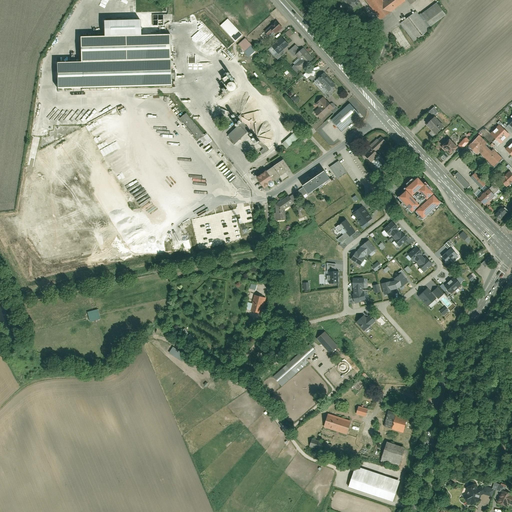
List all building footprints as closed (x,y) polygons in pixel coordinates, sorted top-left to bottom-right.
[(334,0),(332,2),(339,10),(345,5),(348,8),(359,0),(365,0),(382,21),(407,2),(405,0),(383,0),(381,2),(379,0),(334,0)] [(416,11),(400,23),(413,41),(429,29),(428,28),(445,15),(435,2),(419,15),(416,11)] [(234,41),(241,35),(227,19),(220,25),(234,41)] [(283,28),(277,21),(263,31),(267,37),(273,33),(274,35),(283,28)] [(196,31),(191,36),(198,44),(205,38),(207,40),(212,35),(202,24),(195,30),(196,31)] [(287,38),(293,33),(289,28),(283,33),(287,38)] [(297,38),(293,33),(288,37),(292,42),(297,38)] [(81,62),(56,62),(57,88),(172,85),(171,34),(80,37),(81,62)] [(286,43),(281,36),(270,45),(275,52),(286,43)] [(244,38),(237,44),(247,56),(254,50),(244,38)] [(311,60),(301,49),(300,50),(295,45),(289,51),(294,57),(295,56),(299,61),(292,67),(297,73),(311,60)] [(275,56),(279,61),(286,55),(282,50),(275,56)] [(306,78),(310,75),(311,75),(313,73),(310,69),(303,74),(306,78)] [(335,86),(323,72),(312,82),(324,96),(335,86)] [(222,80),(219,88),(232,92),(234,84),(222,80)] [(317,108),(314,112),(320,119),(334,107),(327,100),(325,101),(322,98),(314,105),(317,108)] [(360,113),(350,102),(330,118),(341,130),(360,113)] [(433,116),(436,113),(431,108),(428,111),(433,116)] [(184,111),(177,116),(195,137),(201,132),(184,111)] [(444,128),(435,118),(426,126),(435,136),(444,128)] [(240,120),(224,134),(231,143),(247,128),(240,120)] [(504,131),(499,126),(490,134),(495,139),(504,131)] [(285,149),(299,136),(294,131),(280,143),(285,149)] [(509,136),(504,131),(495,139),(500,144),(509,136)] [(375,151),(386,141),(379,135),(366,147),(368,148),(363,153),(371,161),(378,154),(375,151)] [(503,160),(479,136),(468,147),(477,156),(479,153),(494,168),(503,160)] [(450,141),(442,148),(449,156),(457,149),(450,141)] [(288,170),(280,157),(267,166),(275,179),(288,170)] [(338,179),(347,173),(339,161),(330,167),(338,179)] [(275,179),(267,166),(254,175),(262,188),(275,179)] [(308,194),(329,179),(323,170),(302,186),(303,187),(307,193),(308,194)] [(507,187),(511,181),(511,174),(509,172),(500,180),(507,187)] [(470,186),(458,173),(454,176),(457,179),(456,179),(466,190),(470,186)] [(485,184),(475,173),(471,178),(481,188),(485,184)] [(422,221),(443,204),(436,196),(433,198),(430,193),(432,191),(426,184),(424,185),(418,177),(406,187),(407,189),(396,198),(412,217),(416,214),(422,221)] [(488,189),(478,198),(485,205),(487,204),(488,205),(501,192),(494,184),(489,189),(488,189)] [(307,193),(303,187),(290,196),(293,202),(307,193)] [(285,209),(294,203),(293,202),(290,196),(288,195),(274,204),(275,219),(286,219),(285,209)] [(362,205),(351,214),(362,227),(372,219),(362,205)] [(508,214),(502,208),(495,214),(500,220),(508,214)] [(350,237),(356,232),(346,220),(335,228),(339,232),(344,229),(350,237)] [(399,246),(408,238),(403,232),(400,234),(395,228),(397,226),(392,221),(383,229),(389,235),(390,234),(393,238),(392,239),(399,246)] [(458,235),(467,244),(471,240),(462,231),(458,235)] [(350,259),(360,266),(366,257),(364,256),(366,254),(367,255),(374,250),(368,241),(360,247),(361,248),(357,252),(356,251),(350,259)] [(423,271),(431,264),(426,258),(425,259),(421,254),(422,253),(416,246),(407,254),(414,262),(415,261),(419,265),(418,266),(423,271)] [(442,256),(448,263),(451,261),(453,263),(459,257),(451,248),(442,256)] [(488,256),(480,263),(484,267),(491,260),(488,256)] [(377,262),(370,266),(373,271),(380,267),(377,262)] [(329,283),(337,284),(338,271),(335,271),(335,263),(327,263),(327,272),(329,272),(329,283)] [(389,280),(380,281),(383,294),(391,292),(391,290),(396,289),(400,286),(401,287),(408,281),(401,272),(394,278),(395,279),(393,281),(389,281),(389,280)] [(354,303),(366,300),(364,291),(363,291),(362,286),(364,286),(363,277),(352,277),(352,287),(353,287),(354,293),(352,294),(354,303)] [(458,287),(461,285),(455,278),(452,280),(451,280),(447,283),(448,284),(445,286),(448,289),(448,291),(449,292),(450,292),(451,293),(454,290),(455,291),(458,288),(458,287)] [(418,295),(427,306),(442,293),(436,286),(431,291),(427,287),(418,295)] [(261,297),(254,295),(250,311),(258,312),(261,297)] [(444,306),(438,312),(442,316),(447,310),(444,306)] [(96,309),(86,312),(88,322),(99,319),(96,309)] [(364,330),(371,324),(364,316),(357,322),(364,330)] [(316,337),(327,353),(336,346),(325,330),(316,337)] [(280,386),(308,363),(305,359),(315,351),(309,344),(271,376),(280,386)] [(171,347),(167,353),(181,361),(184,354),(171,347)] [(356,405),(354,413),(364,417),(366,409),(356,405)] [(347,433),(350,422),(328,415),(324,426),(347,433)] [(391,429),(403,432),(406,420),(394,417),(391,429)] [(328,453),(331,445),(309,438),(307,446),(328,453)] [(380,461),(399,467),(404,449),(385,443),(380,461)] [(347,486),(392,500),(399,481),(354,466),(347,486)] [(470,492),(469,495),(464,497),(466,503),(469,502),(471,506),(480,502),(479,499),(479,496),(483,494),(491,497),(494,489),(484,486),(477,489),(474,485),(465,489),(466,491),(470,492)] [(511,495),(501,491),(497,503),(502,505),(503,502),(511,505),(511,495)]
